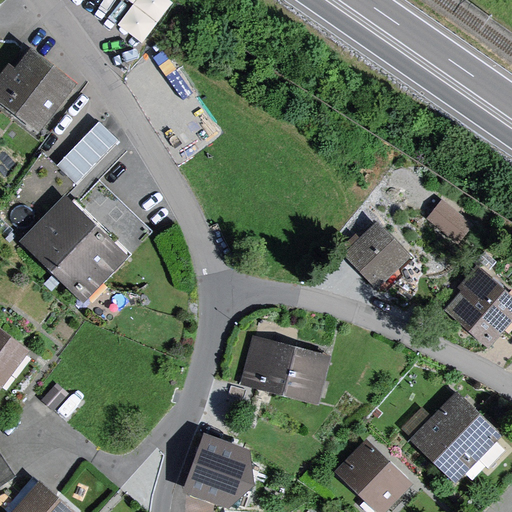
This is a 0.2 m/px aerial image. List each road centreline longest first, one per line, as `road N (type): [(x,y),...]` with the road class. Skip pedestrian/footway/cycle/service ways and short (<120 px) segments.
road 1 (residential): [(48,0),(184,209),(206,284)]
road 2 (residential): [(206,284),(337,305),(511,389)]
road 3 (trunk): [(310,0),(511,139)]
road 4 (residential): [(206,284),(200,351),(164,511)]
road 5 (trunk): [(511,102),(362,0)]
